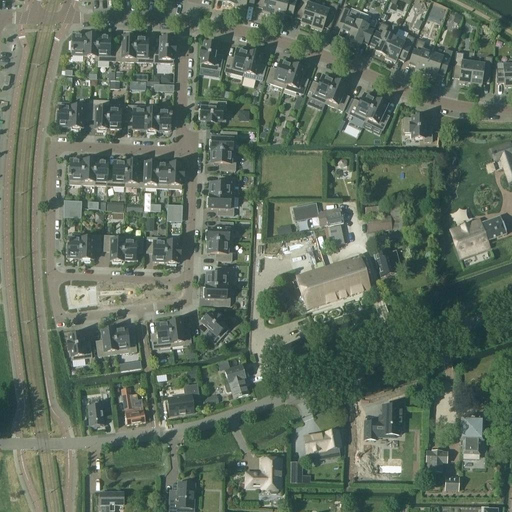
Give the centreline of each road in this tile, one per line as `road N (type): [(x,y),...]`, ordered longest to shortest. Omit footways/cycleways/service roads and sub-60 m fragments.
road 1 (unclassified): [(0,443),(95,442),(228,416),(511,309)]
road 2 (residential): [(511,111),(436,102),(251,32),(185,21)]
road 3 (residential): [(51,274),(53,147),(179,150)]
road 4 (residential): [(186,280),(182,302),(66,319),(51,274)]
road 5 (residential): [(179,150),(194,151),(186,280)]
road 6 (residential): [(51,274),(186,280)]
road 7 (residential): [(185,21),(179,150)]
road 8 (residential): [(185,21),(61,18)]
